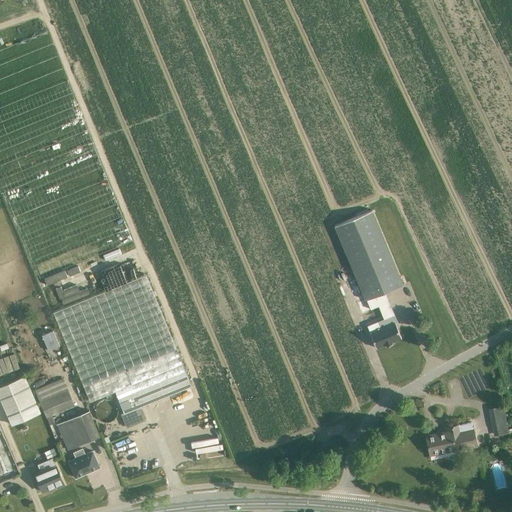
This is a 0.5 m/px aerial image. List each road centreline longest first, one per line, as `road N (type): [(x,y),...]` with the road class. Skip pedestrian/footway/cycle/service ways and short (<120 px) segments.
road 1 (unclassified): [(345,508),(355,445),(369,420),(511,331)]
road 2 (secondary): [(161,511),(242,504),(345,508)]
